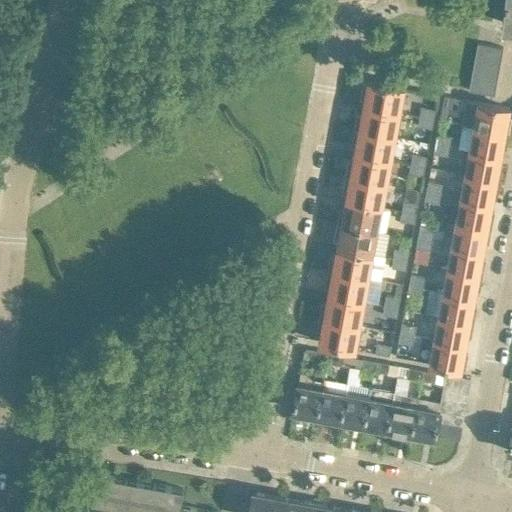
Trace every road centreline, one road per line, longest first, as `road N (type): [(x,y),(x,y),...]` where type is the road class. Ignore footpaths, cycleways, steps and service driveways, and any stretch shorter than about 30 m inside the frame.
road 1 (residential): [(248,460),(342,0)]
road 2 (residential): [(0,385),(14,207),(80,0)]
road 3 (residential): [(239,458),(0,421)]
road 4 (residential): [(471,501),(511,271)]
road 5 (residential): [(471,501),(248,460)]
